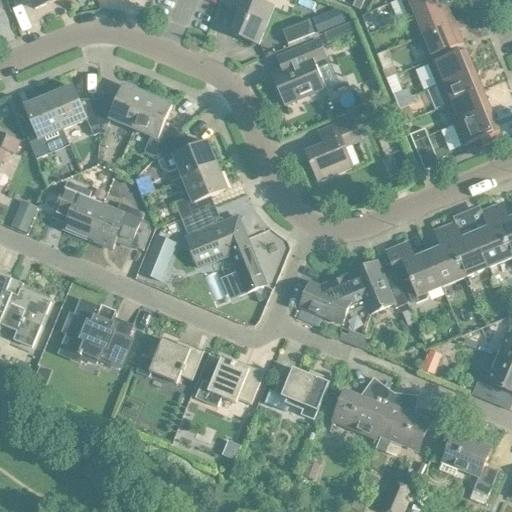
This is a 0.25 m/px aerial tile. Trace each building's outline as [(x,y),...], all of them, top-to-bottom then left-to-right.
[(27,0),(30,0),(34,9),(57,0),(14,0),(17,4),(27,0)] [(256,0),(221,0),(220,1),(240,10),(230,33),(258,45),(273,8),(256,1),(256,0)] [(354,0),(351,7),(359,10),(363,0),(354,0)] [(401,0),(409,18),(446,3),(444,0),(401,0)] [(446,3),(409,18),(417,38),(454,23),(446,3)] [(286,32),(292,47),(318,36),(311,21),(286,32)] [(454,23),(417,38),(426,59),(463,44),(454,23)] [(318,40),(275,58),(281,71),(273,74),(286,105),(323,89),(315,70),(328,65),(318,40)] [(437,86),(474,70),(466,50),(428,65),(437,86)] [(389,51),(379,55),(385,72),(395,68),(389,51)] [(403,58),(410,81),(421,77),(415,55),(403,58)] [(474,70),(437,86),(445,106),(482,90),(474,70)] [(98,100),(99,134),(103,135),(110,119),(134,129),(147,96),(123,86),(118,100),(98,100)] [(49,97),(63,130),(86,120),(93,136),(99,134),(98,100),(78,101),(73,87),(49,97)] [(490,110),(482,90),(445,106),(453,126),(490,110)] [(410,91),(396,96),(398,102),(412,96),(410,91)] [(147,96),(134,129),(150,136),(144,152),(156,157),(179,134),(166,120),(171,106),(147,96)] [(412,96),(398,102),(401,111),(416,105),(412,96)] [(63,130),(49,97),(25,107),(34,130),(25,134),(36,160),(50,154),(43,138),(63,130)] [(499,131),(490,110),(453,126),(462,147),(499,131)] [(323,145),(319,146),(305,152),(318,182),(353,168),(344,148),(359,141),(350,119),(317,132),(323,145)] [(427,136),(424,129),(409,135),(412,142),(427,136)] [(0,162),(5,150),(14,154),(19,142),(0,134),(0,162)] [(193,148),(179,134),(156,157),(161,170),(168,173),(179,168),(183,180),(216,166),(207,142),(193,148)] [(424,170),(439,164),(427,136),(412,142),(424,170)] [(226,190),(216,166),(183,180),(190,196),(174,203),(181,220),(208,209),(204,199),(226,190)] [(88,239),(102,206),(87,200),(91,192),(68,183),(67,183),(53,217),(67,223),(64,229),(88,239)] [(102,206),(88,239),(112,249),(115,242),(130,248),(130,246),(142,251),(151,231),(148,223),(141,220),(144,214),(120,204),(116,212),(102,206)] [(511,257),(511,219),(509,220),(502,204),(492,209),(511,257)] [(511,258),(511,257),(492,209),(482,213),(479,205),(465,211),(489,268),(511,258)] [(215,227),(208,209),(181,220),(188,237),(185,239),(198,268),(230,255),(237,273),(228,277),(237,297),(264,286),(255,266),(257,266),(238,217),(215,227)] [(445,228),(465,278),(489,268),(465,211),(450,217),(453,225),(445,228)] [(428,254),(442,287),(465,278),(445,228),(434,233),(441,249),(428,254)] [(442,287),(428,254),(415,259),(408,244),(386,253),(396,277),(407,272),(409,278),(400,282),(408,301),(414,303),(424,299),(427,294),(442,287)] [(358,287),(362,296),(369,315),(393,305),(395,308),(406,304),(396,280),(385,284),(376,263),(335,280),(355,288),(358,287)] [(0,324),(16,331),(13,340),(32,348),(51,302),(15,287),(17,282),(0,274),(0,324)] [(355,288),(335,280),(330,292),(310,283),(300,307),(342,324),(352,300),(362,296),(358,287),(355,288)] [(102,304),(100,310),(81,302),(75,317),(70,316),(63,332),(68,334),(60,354),(78,362),(80,357),(96,364),(98,359),(120,369),(131,341),(127,339),(131,328),(115,321),(119,311),(102,304)] [(497,359),(511,365),(511,315),(508,317),(510,328),(497,359)] [(338,333),(336,339),(364,349),(366,343),(362,342),(364,337),(347,330),(345,335),(338,333)] [(184,349),(162,340),(153,363),(142,358),(136,373),(148,378),(150,373),(177,384),(180,376),(191,381),(203,352),(185,345),(184,349)] [(511,365),(497,359),(491,373),(483,370),(474,389),(497,399),(502,389),(511,393),(511,365)] [(243,368),(222,360),(211,385),(202,381),(195,399),(217,408),(221,397),(236,403),(237,400),(250,405),(264,373),(244,365),(243,368)] [(270,390),(264,404),(281,411),(284,403),(302,411),(300,415),(312,420),(313,420),(330,380),(317,374),(315,378),(308,375),(293,369),(286,384),(279,381),(274,392),(270,390)] [(377,435),(389,405),(393,394),(373,379),(366,390),(369,392),(365,400),(345,392),(332,421),(375,439),(377,435)] [(416,397),(393,394),(389,405),(377,435),(417,451),(428,427),(430,428),(433,420),(422,416),(421,418),(414,416),(416,397)] [(454,432),(438,470),(453,476),(455,475),(457,470),(478,478),(473,491),(487,497),(498,472),(484,466),(492,447),(454,432)] [(391,479),(378,511),(380,511),(403,511),(413,488),(391,479)]
